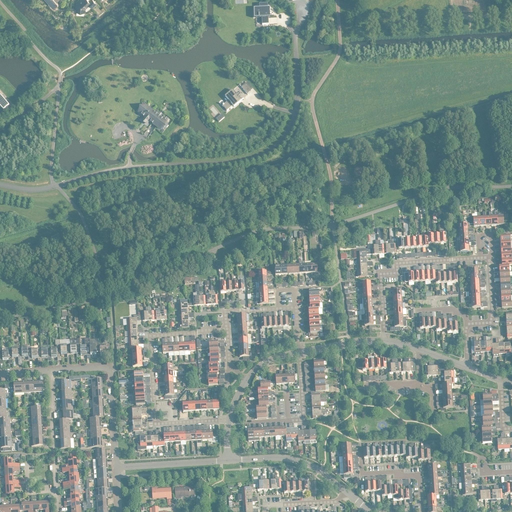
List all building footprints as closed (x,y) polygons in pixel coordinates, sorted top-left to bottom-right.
[(47,0),(54,7),(57,9),(60,6),(59,4),(63,1),(62,0),(47,0)] [(91,8),(94,11),(99,7),(94,1),(91,4),(87,0),(86,0),(84,3),(79,8),(78,15),(86,15),(86,12),(91,8)] [(270,7),(270,3),(261,3),(261,7),(256,7),(256,17),(264,17),(264,23),(271,23),(270,16),(272,16),(272,6),(270,7)] [(240,91),(238,94),(234,90),(228,95),(231,99),(226,103),(225,102),(224,103),(225,104),(224,104),(229,109),(235,104),(236,105),(242,99),(240,96),(242,94),(240,91)] [(0,91),(0,102),(5,109),(11,104),(0,91)] [(160,114),(160,113),(159,114),(159,113),(158,113),(157,112),(157,111),(149,105),(143,113),(143,114),(144,113),(145,115),(147,116),(145,119),(146,120),(148,121),(149,122),(151,119),(152,121),(153,121),(154,122),(154,123),(154,122),(159,126),(162,128),(168,121),(165,118),(164,118),(165,117),(164,117),(162,116),(163,116),(162,116),(162,115),(161,115),(160,114)] [(469,220),(473,220),(473,223),(475,223),(476,225),(475,225),(475,226),(482,225),(481,216),(481,215),(481,212),(478,212),(479,216),(475,217),(475,215),(468,216),(469,220)] [(461,224),(461,229),(470,229),(470,225),(475,225),(476,225),(475,223),(473,223),(473,220),(469,220),(466,220),(466,223),(461,224)] [(502,235),(502,241),(511,240),(511,237),(511,232),(502,233),(502,235)] [(400,243),(398,244),(398,247),(400,247),(400,248),(406,247),(406,238),(400,239),(400,243)] [(368,249),(368,251),(370,251),(374,251),(374,253),(374,254),(380,253),(379,240),(377,240),(377,244),(374,245),(374,248),(368,249)] [(471,269),(472,274),(481,274),(480,271),(486,270),(486,268),(482,268),(483,268),(480,268),(477,268),(477,264),(469,265),(470,269),(471,269)] [(260,271),(260,276),(269,276),(269,273),(273,272),(273,270),(270,270),(269,270),(267,270),(267,267),(256,268),(257,271),(260,271)] [(410,281),(416,281),(415,272),(410,272),(406,272),(407,281),(410,281)] [(394,290),(394,296),(404,296),(403,290),(402,286),(395,286),(396,290),(394,290)] [(285,317),(284,317),(285,326),(293,325),(292,316),(287,317),(286,311),(284,312),(284,315),(285,317)] [(422,328),(427,327),(427,318),(423,318),(423,313),(421,313),(421,316),(421,319),(421,322),(418,322),(418,329),(422,329),(422,328)] [(375,319),(366,319),(366,325),(371,324),(371,327),(377,327),(377,324),(375,324),(375,321),(381,321),(381,318),(377,319),(375,319)] [(405,320),(396,320),(396,326),(397,326),(397,330),(401,330),(400,326),(408,326),(408,319),(405,320)] [(321,325),(312,326),(312,329),(311,329),(311,331),(310,331),(310,335),(311,336),(322,336),(321,325)] [(482,351),(482,341),(478,341),(478,336),(473,336),(473,344),(476,344),(476,354),(482,354),(482,351)] [(72,343),(72,351),(72,353),(79,352),(78,351),(82,351),(82,345),(81,337),(71,338),(72,343)] [(82,345),(82,351),(82,355),(88,354),(88,353),(92,353),(91,344),(91,337),(86,337),(87,344),(82,345)] [(58,346),(52,346),(53,355),(53,356),(59,356),(59,355),(63,354),(63,353),(62,343),(62,338),(57,339),(57,343),(58,343),(58,346)] [(91,344),(92,353),(92,354),(98,354),(98,352),(102,352),(101,343),(101,340),(97,340),(97,344),(91,344)] [(72,343),(62,343),(63,353),(69,353),(69,352),(72,351),(72,343)] [(101,343),(102,352),(102,353),(108,353),(108,352),(111,352),(111,343),(101,343)] [(23,346),(24,354),(24,356),(30,355),(30,354),(33,354),(33,348),(33,345),(23,346)] [(13,346),(13,349),(14,356),(20,356),(20,355),(24,354),(23,346),(13,346)] [(52,346),(43,347),(43,356),(43,357),(49,356),(49,355),(53,355),(52,346)] [(33,348),(33,354),(34,357),(40,357),(40,356),(43,356),(43,347),(33,348)] [(4,349),(4,358),(4,359),(10,359),(10,358),(14,357),(14,356),(13,349),(4,349)] [(410,357),(408,357),(409,371),(417,370),(417,361),(411,362),(410,357)] [(389,367),(391,367),(390,363),(388,363),(388,359),(382,359),(382,368),(389,367)] [(35,380),(35,381),(36,391),(45,390),(45,379),(45,374),(41,375),(41,380),(40,380),(35,380)] [(93,387),(93,388),(103,387),(103,382),(104,382),(104,377),(93,378),(93,387)] [(63,385),(63,389),(73,389),(72,379),(62,380),(62,385),(63,385)] [(25,381),(25,382),(26,392),(26,391),(35,391),(36,391),(35,381),(31,381),(30,380),(25,381)] [(25,382),(21,382),(21,381),(15,381),(15,383),(16,386),(16,392),(26,391),(26,392),(25,382)] [(318,391),(318,393),(322,393),(321,391),(327,390),(327,384),(317,385),(317,391),(318,391)] [(94,397),(104,397),(104,396),(104,392),(105,392),(104,387),(103,387),(93,388),(94,397)] [(176,388),(167,389),(167,395),(168,395),(168,398),(179,398),(178,392),(176,392),(176,388)] [(64,395),(64,399),(74,398),(73,389),(63,389),(62,389),(63,395),(64,395)] [(95,407),(104,406),(104,402),(105,402),(105,396),(104,396),(104,397),(94,397),(95,407)] [(138,404),(138,406),(142,406),(142,403),(147,403),(147,400),(152,400),(152,397),(149,398),(146,398),(137,398),(138,404)] [(0,407),(8,407),(8,398),(0,398),(0,407)] [(64,404),(65,409),(74,408),(74,399),(74,398),(64,399),(63,399),(63,404),(64,404)] [(191,410),(190,401),(190,400),(189,400),(189,401),(184,401),(184,402),(181,402),(181,404),(184,404),(185,409),(185,410),(191,410)] [(454,401),(444,401),(445,405),(439,405),(439,408),(442,408),(442,411),(448,410),(447,407),(455,407),(454,401)] [(33,415),(33,416),(43,415),(44,415),(44,410),(43,410),(42,405),(32,406),(33,415)] [(95,407),(95,416),(95,417),(101,416),(102,416),(105,416),(105,412),(106,411),(105,406),(104,406),(95,407)] [(0,417),(2,418),(2,417),(9,417),(8,407),(0,407),(0,417)] [(65,414),(65,418),(71,418),(75,418),(74,408),(65,409),(63,409),(64,414),(65,414)] [(34,425),(44,425),(45,425),(44,419),(43,419),(43,415),(33,416),(34,425)] [(92,426),(92,427),(102,426),(101,421),(102,421),(102,416),(101,416),(95,417),(95,416),(91,417),(92,426)] [(1,427),(2,427),(12,427),(12,426),(12,417),(9,417),(2,417),(2,418),(2,422),(1,422),(1,427)] [(61,424),(62,428),(72,428),(71,418),(65,418),(60,419),(60,424),(61,424)] [(34,435),(44,434),(44,435),(45,435),(45,429),(44,429),(44,425),(34,425),(34,435)] [(92,436),(102,436),(102,431),(103,431),(103,426),(102,426),(92,427),(92,436)] [(2,437),(3,437),(13,436),(12,427),(2,427),(3,432),(2,432),(2,437)] [(62,434),(62,438),(72,437),(72,428),(62,428),(61,428),(61,434),(62,434)] [(141,430),(137,430),(137,434),(142,434),(139,434),(139,438),(142,438),(142,443),(139,443),(139,449),(148,448),(148,445),(148,436),(144,436),(144,430),(141,430)] [(44,434),(34,435),(35,445),(46,444),(45,439),(44,439),(44,435),(44,434)] [(102,436),(92,436),(93,446),(106,445),(106,442),(104,442),(103,441),(104,441),(103,435),(102,436)] [(3,437),(3,441),(2,441),(3,447),(14,446),(13,436),(3,437)] [(493,436),(484,437),(484,442),(489,442),(489,444),(493,444),(493,442),(493,436)] [(62,438),(61,438),(62,443),(63,443),(63,448),(73,447),(72,438),(72,437),(62,438)] [(98,458),(108,458),(109,458),(108,452),(107,452),(107,448),(97,448),(98,458)] [(6,462),(7,467),(21,466),(21,462),(14,463),(13,458),(9,458),(9,457),(6,457),(6,458),(5,458),(5,462),(6,462)] [(64,464),(64,468),(78,467),(78,462),(79,462),(79,458),(78,458),(78,457),(75,457),(75,458),(70,459),(71,464),(64,464)] [(98,468),(108,467),(108,468),(109,467),(109,462),(108,462),(108,458),(98,458),(98,468)] [(6,471),(6,475),(14,475),(14,470),(21,469),(21,466),(7,467),(7,471),(6,471)] [(71,471),(72,476),(80,475),(80,471),(79,471),(78,467),(64,468),(64,471),(71,471)] [(99,477),(99,478),(109,477),(110,477),(109,472),(108,472),(108,468),(108,467),(98,468),(99,477)] [(7,479),(8,484),(22,483),(22,479),(15,480),(14,475),(6,475),(6,479),(7,479)] [(65,481),(65,485),(79,484),(79,479),(80,479),(80,475),(72,476),(72,481),(65,481)] [(99,478),(99,487),(107,487),(110,487),(110,481),(109,481),(109,477),(99,478)] [(285,483),(283,483),(283,487),(286,490),(286,492),(292,491),(292,482),(285,483)] [(22,483),(8,484),(8,488),(7,489),(7,492),(8,492),(8,493),(11,493),(11,492),(16,492),(15,487),(22,486),(22,483)] [(72,488),(73,493),(81,492),(81,488),(80,488),(79,484),(65,485),(65,488),(72,488)] [(191,486),(178,487),(178,497),(182,497),(182,495),(195,494),(194,484),(190,485),(191,486)] [(405,490),(406,499),(406,502),(411,502),(414,502),(413,485),(410,485),(410,490),(405,490)] [(98,497),(108,497),(109,497),(109,491),(108,491),(107,487),(99,487),(97,487),(97,488),(98,497)] [(172,497),(172,487),(158,488),(158,487),(155,487),(155,497),(169,496),(169,498),(172,497)] [(66,498),(66,502),(80,501),(80,496),(81,496),(81,492),(73,493),(73,498),(66,498)] [(98,507),(99,507),(108,506),(110,506),(109,501),(108,501),(108,497),(98,497),(99,507),(98,507)] [(38,502),(33,502),(33,511),(37,511),(37,509),(42,509),(41,500),(38,500),(38,502)] [(45,500),(41,500),(42,509),(47,508),(47,511),(50,511),(50,501),(45,501),(45,500)] [(33,511),(33,502),(28,502),(28,501),(24,501),(24,502),(23,502),(23,506),(25,506),(25,510),(30,509),(30,511),(33,511)] [(73,505),(74,510),(82,509),(82,505),(81,505),(80,501),(66,502),(66,505),(73,505)] [(16,503),(12,504),(12,511),(16,511),(18,511),(21,511),(21,504),(16,505),(16,503)]
